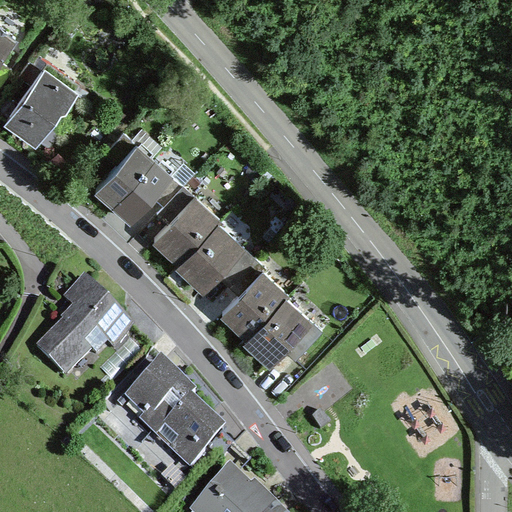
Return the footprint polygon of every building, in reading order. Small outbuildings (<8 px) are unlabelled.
[(0,83),(11,67),(0,59),(0,57),(15,36),(0,25),(0,83)] [(14,98),(3,114),(38,139),(61,108),(66,107),(65,103),(69,102),(76,93),(83,98),(88,90),(79,83),(48,60),(42,68),(30,59),(19,74),(31,83),(18,101),(14,98)] [(114,202),(154,157),(124,131),(105,153),(117,164),(96,187),(114,202)] [(184,184),(154,157),(114,202),(131,218),(152,195),(164,205),(184,184)] [(180,261),(217,222),(220,218),(194,194),(184,184),(164,205),(174,215),(154,236),(180,261)] [(242,244),(242,245),(217,222),(180,261),(178,263),(203,286),(202,286),(203,287),(223,267),(234,277),(232,279),(243,289),(265,266),(254,255),(242,244)] [(266,267),(265,266),(243,289),(222,311),(223,312),(224,312),(248,335),(285,296),(288,293),(263,270),(266,267)] [(133,327),(129,322),(87,279),(66,299),(76,309),(64,321),(63,320),(37,346),(63,372),(89,346),(96,353),(108,341),(109,342),(113,346),(133,327)] [(303,351),(322,330),(285,296),(248,335),(246,337),(270,360),(270,361),(271,362),(292,340),(303,351)] [(170,421),(191,399),(195,395),(166,366),(146,387),(140,381),(126,396),(145,415),(141,419),(157,434),(170,421)] [(191,399),(170,421),(178,429),(177,430),(177,431),(176,432),(176,433),(176,435),(177,436),(177,437),(178,438),(170,447),(190,466),(205,452),(199,446),(219,426),(191,399)] [(193,511),(269,511),(275,507),(253,486),(250,490),(234,475),(216,494),(210,489),(191,509),(193,511)]
